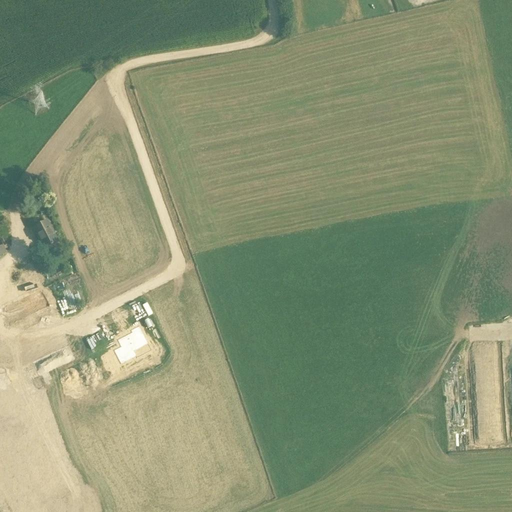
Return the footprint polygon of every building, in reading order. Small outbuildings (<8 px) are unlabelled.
[(47,221),(32,229),(41,246),(43,250),(58,242),(47,221)] [(7,268),(20,296),(30,291),(16,264),(7,268)] [(51,286),(0,307),(0,311),(6,324),(58,302),(51,286)] [(121,348),(114,352),(121,366),(136,358),(137,360),(152,352),(148,345),(139,327),(130,332),(132,334),(117,341),(121,348)] [(0,467),(21,511),(42,511),(68,500),(1,359),(0,359),(0,467)]
